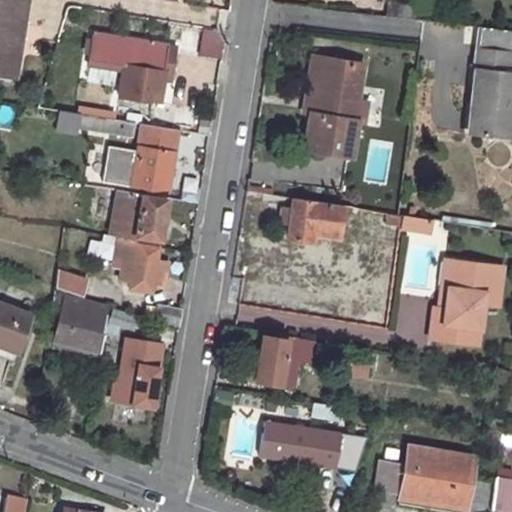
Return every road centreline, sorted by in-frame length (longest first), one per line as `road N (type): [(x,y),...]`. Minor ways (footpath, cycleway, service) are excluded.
road 1 (residential): [(254,0),(174,497)]
road 2 (unclassified): [(174,497),(0,436)]
